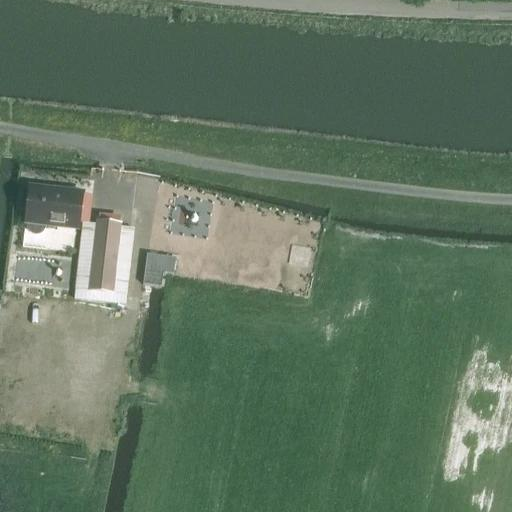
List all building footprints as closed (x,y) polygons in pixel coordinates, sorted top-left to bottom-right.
[(156,204),(175,206),(178,183),(159,181),(156,204)] [(46,228),(80,231),(84,195),(30,189),(29,198),(25,201),(23,206),(24,212),(27,216),(26,225),(28,226),(28,231),(31,235),(36,238),(41,237),(45,233),(46,228)] [(121,223),(96,221),(88,292),(114,294),(121,223)] [(148,256),(144,286),(162,289),(162,288),(163,278),(165,278),(168,275),(174,276),(177,260),(148,256)] [(186,259),(184,268),(203,271),(204,262),(186,259)]
